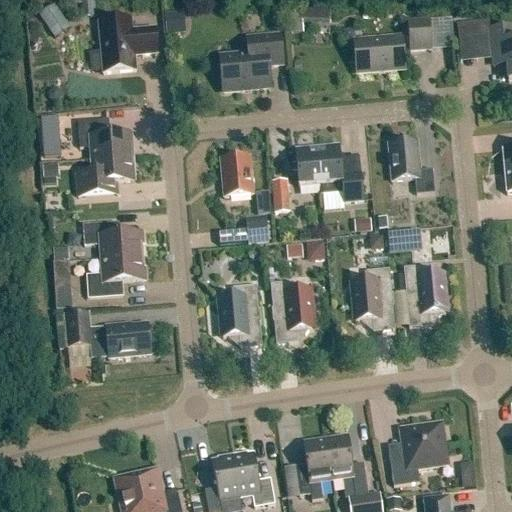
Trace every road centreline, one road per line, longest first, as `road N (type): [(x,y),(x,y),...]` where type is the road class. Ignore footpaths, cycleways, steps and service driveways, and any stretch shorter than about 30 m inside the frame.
road 1 (residential): [(484,373),(454,120),(427,111),(198,132),(180,139),(174,160),(197,411)]
road 2 (residential): [(197,411),(484,373)]
road 3 (residential): [(0,461),(197,411)]
road 4 (residential): [(496,511),(484,373)]
